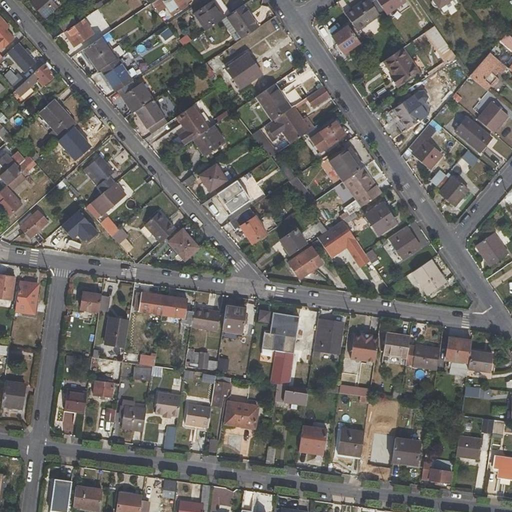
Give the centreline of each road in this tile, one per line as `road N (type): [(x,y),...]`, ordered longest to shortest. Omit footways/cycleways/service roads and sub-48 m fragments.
road 1 (residential): [(35,445),(492,511)]
road 2 (residential): [(258,290),(3,0)]
road 3 (residential): [(297,19),(452,247)]
road 4 (residential): [(258,290),(501,324)]
road 5 (residential): [(65,263),(258,290)]
road 6 (residential): [(65,263),(35,445)]
